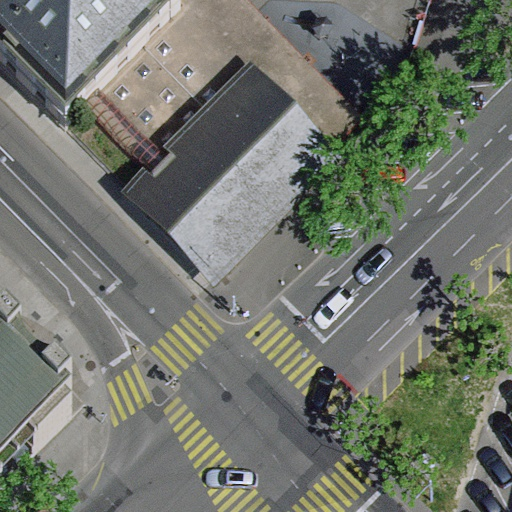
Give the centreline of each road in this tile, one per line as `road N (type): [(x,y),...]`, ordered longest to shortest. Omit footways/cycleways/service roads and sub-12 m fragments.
road 1 (tertiary): [(511,167),(251,424)]
road 2 (tertiary): [(74,249),(129,391),(125,511)]
road 3 (tertiary): [(74,249),(251,424)]
road 4 (tertiary): [(251,424),(159,511)]
road 5 (tertiary): [(334,511),(251,424)]
